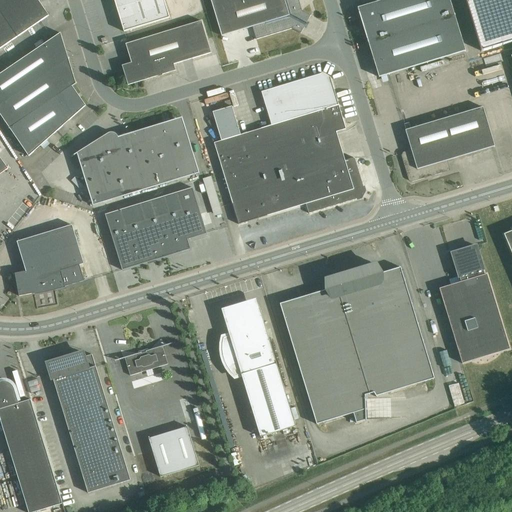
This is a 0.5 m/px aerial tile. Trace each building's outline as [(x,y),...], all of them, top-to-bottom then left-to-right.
[(0,0),(0,48),(49,15),(39,1),(38,0),(0,0)] [(114,0),(124,32),(170,18),(164,0),(114,0)] [(301,33),(311,15),(302,10),(298,0),(210,0),(222,36),(252,26),(256,39),(292,28),(301,33)] [(382,0),(358,8),(361,18),(379,77),(465,51),(450,0),(382,0)] [(511,0),(466,0),(482,51),(511,41),(511,0)] [(211,53),(208,43),(202,21),(126,44),(131,63),(122,65),(128,85),(176,70),(174,64),(211,53)] [(77,82),(76,83),(61,33),(0,74),(0,114),(29,156),(86,105),(72,86),(77,83),(77,82)] [(222,140),(214,143),(239,224),(306,204),(309,213),(357,199),(356,197),(360,196),(361,195),(363,192),(363,190),(362,187),(363,186),(355,158),(326,166),(317,138),(346,129),(330,77),(323,73),(261,92),(272,125),(240,135),(232,106),(213,112),(222,140)] [(408,150),(403,152),(401,155),(409,180),(412,182),(450,170),(447,160),(495,146),(483,107),(411,128),(409,123),(404,124),(406,130),(405,130),(412,152),(409,152),(408,150)] [(130,133),(118,137),(118,136),(117,135),(116,134),(114,133),(112,132),(111,132),(110,133),(109,133),(72,156),(77,153),(93,206),(199,173),(190,142),(184,144),(176,119),(130,133)] [(0,174),(8,168),(0,156),(0,174)] [(210,206),(218,204),(211,176),(203,178),(210,206)] [(207,234),(207,233),(192,188),(105,214),(122,270),(190,249),(188,239),(207,234)] [(17,273),(15,273),(17,286),(19,296),(35,293),(35,295),(44,293),(53,291),(65,287),(85,281),(80,265),(84,264),(72,225),(17,242),(26,271),(17,273)] [(462,363),(510,349),(487,274),(485,275),(476,245),(452,253),(461,282),(439,288),(462,363)] [(334,277),(370,394),(374,393),(377,397),(377,396),(435,378),(401,267),(382,273),(376,264),(334,277)] [(365,395),(370,394),(334,277),(333,277),(333,283),(326,284),(327,290),(280,304),(317,424),(365,409),(365,410),(366,410),(365,395)] [(296,426),(259,306),(249,304),(240,306),(231,310),(224,317),(229,336),(223,337),(222,343),(222,350),(223,356),(225,362),(227,367),(231,372),(235,376),(241,375),(260,437),(296,426)] [(122,358),(122,359),(125,358),(130,376),(168,364),(163,346),(166,345),(165,345),(146,351),(146,352),(142,353),(141,352),(122,358)] [(130,480),(92,354),(85,356),(84,353),(66,358),(65,356),(57,359),(57,361),(47,364),(52,380),(53,380),(88,493),(130,480)] [(0,418),(28,511),(35,511),(63,504),(31,399),(19,403),(14,389),(14,387),(13,385),(12,385),(10,383),(8,382),(7,384),(2,383),(0,383),(0,418)] [(452,406),(462,404),(459,383),(448,385),(452,406)] [(187,426),(149,438),(161,476),(199,465),(187,426)]
